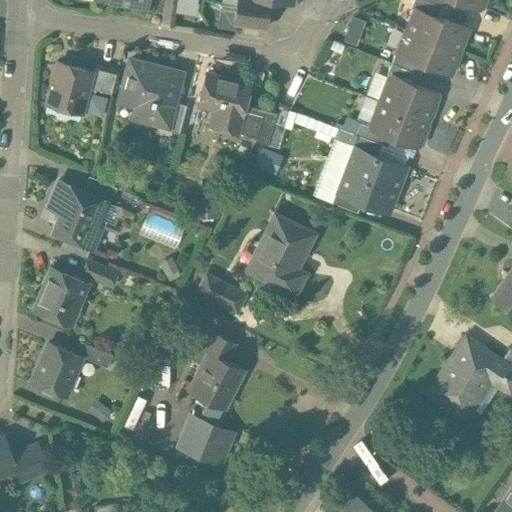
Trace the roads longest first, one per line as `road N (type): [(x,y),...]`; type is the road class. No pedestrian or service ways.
road 1 (residential): [(511,104),(340,450)]
road 2 (residential): [(21,18),(290,57)]
road 3 (residential): [(0,376),(11,184)]
road 4 (residential): [(11,184),(21,18)]
